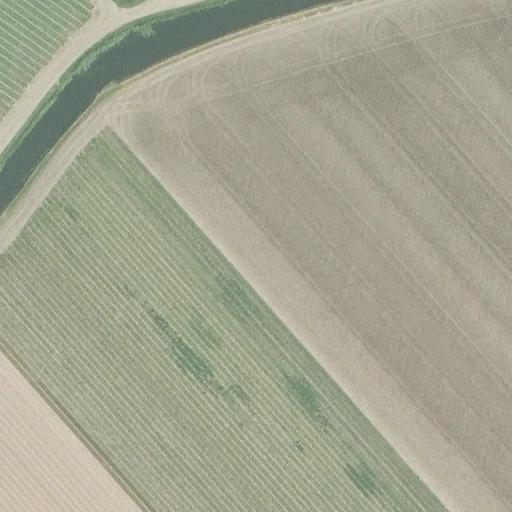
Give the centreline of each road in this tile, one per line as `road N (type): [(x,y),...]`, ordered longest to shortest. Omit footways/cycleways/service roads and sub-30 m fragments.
road 1 (track): [(0,228),(107,103),(201,52),(372,0)]
road 2 (track): [(187,0),(106,24),(69,52),(0,138)]
